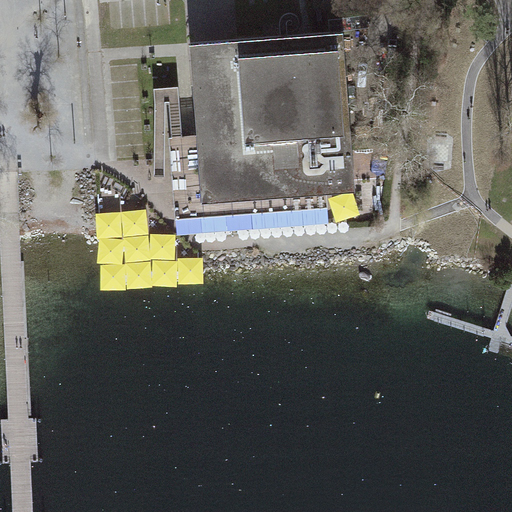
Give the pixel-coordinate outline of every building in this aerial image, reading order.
[(198,136),(182,137),(187,211),(318,202),(317,190),(355,187),(344,39),(191,50),(198,136)] [(397,95),(403,54),(381,51),(375,92),(397,95)] [(114,66),(119,161),(147,159),(143,94),(141,94),(139,65),(114,66)] [(182,103),(178,89),(162,93),(166,108),(182,103)] [(395,112),(373,109),(370,140),(392,139),(395,112)] [(151,239),(149,212),(99,215),(100,241),(151,239)]
